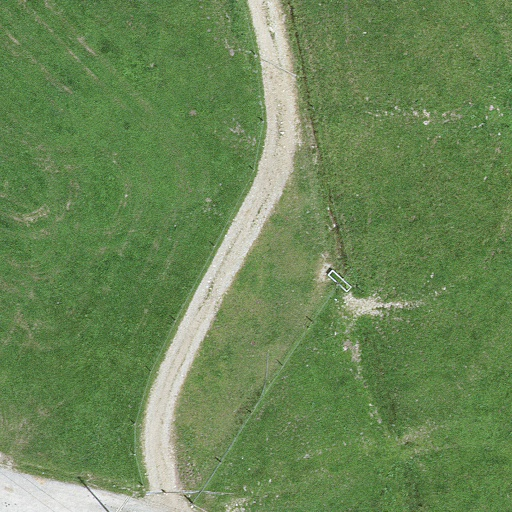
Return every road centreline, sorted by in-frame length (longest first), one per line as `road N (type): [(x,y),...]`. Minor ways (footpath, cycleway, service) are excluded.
road 1 (track): [(168,511),(158,448),(169,379),(280,157),(284,117),(264,0)]
road 2 (track): [(0,470),(132,511)]
